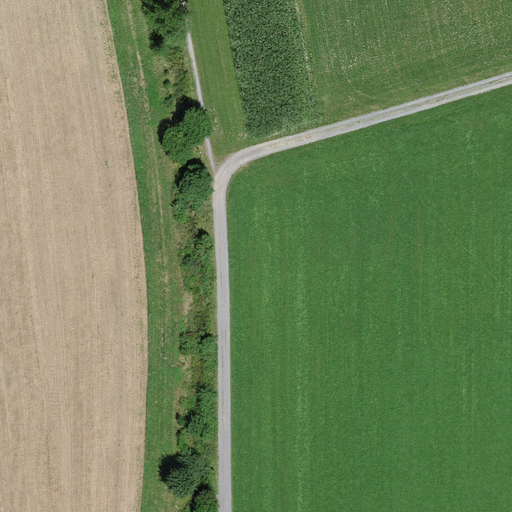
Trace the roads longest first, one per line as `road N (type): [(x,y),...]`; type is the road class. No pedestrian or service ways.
road 1 (track): [(223,168),(221,511)]
road 2 (track): [(511,73),(249,147),(223,168)]
